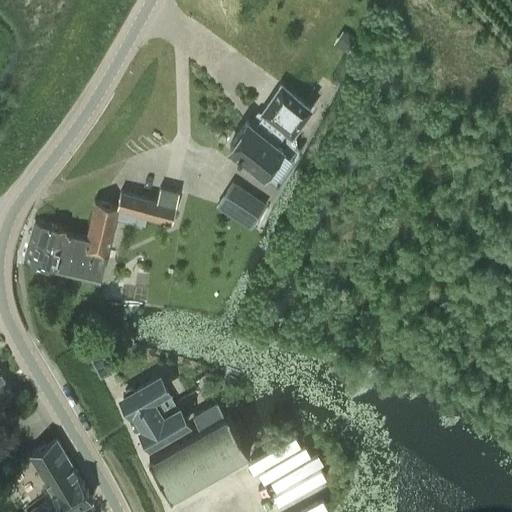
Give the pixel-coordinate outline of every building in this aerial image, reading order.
[(347,33),(338,45),(347,52),(356,39),(347,33)] [(246,119),(229,144),(264,169),(281,145),(275,140),(286,126),(282,123),(288,114),(298,121),(310,105),(280,84),(261,110),(263,111),(253,125),(246,119)] [(216,206),(236,218),(251,227),(259,215),(266,204),(252,194),(232,182),(216,206)] [(122,190),(116,214),(127,217),(129,210),(172,220),(176,203),(174,202),(176,192),(163,189),(161,199),(122,190)] [(59,246),(103,256),(113,214),(116,205),(93,200),(84,236),(63,231),(59,246)] [(59,246),(63,231),(64,226),(33,219),(28,238),(59,246)] [(55,264),(59,246),(28,238),(24,258),(54,266),(55,264)] [(98,278),(103,256),(59,246),(55,264),(54,266),(54,267),(98,278)] [(89,357),(100,351),(96,343),(85,349),(89,357)] [(0,401),(14,394),(0,367),(0,401)] [(174,403),(177,402),(161,374),(120,398),(129,413),(131,412),(133,410),(160,395),(167,406),(173,402),(174,403)] [(173,402),(167,406),(160,395),(133,410),(131,412),(141,430),(139,431),(148,447),(189,423),(177,402),(174,403),(173,402)] [(217,402),(192,416),(199,429),(224,415),(217,402)] [(199,429),(148,458),(170,497),(249,451),(227,414),(224,415),(199,429)] [(54,438),(30,452),(51,488),(51,489),(64,511),(65,511),(92,497),(79,473),(76,475),(54,438)]
